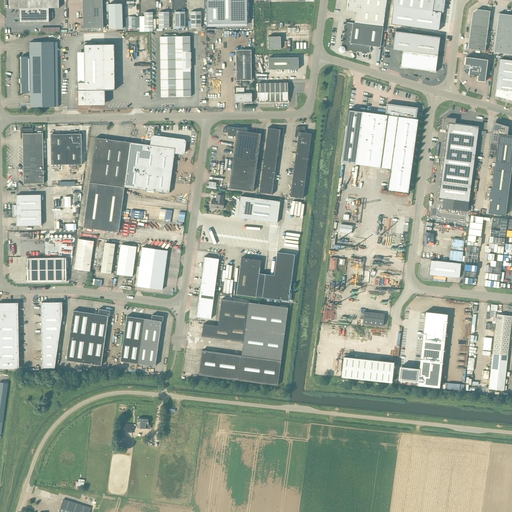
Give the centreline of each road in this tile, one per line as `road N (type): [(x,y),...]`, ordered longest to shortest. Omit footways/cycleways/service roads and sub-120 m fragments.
road 1 (unclassified): [(511,432),(164,396)]
road 2 (unclassified): [(511,298),(423,288),(410,276),(433,91)]
road 3 (unknown): [(354,67),(345,180),(365,199),(363,251),(411,258)]
road 4 (unclassified): [(16,511),(31,464),(68,413),(112,395),(164,396)]
road 5 (unclassified): [(0,120),(207,117)]
road 6 (unclassified): [(183,306),(207,117)]
road 7 (unclassified): [(183,306),(69,290),(1,291)]
road 8 (unclassified): [(207,117),(299,115),(311,97),(317,55)]
road 9 (unclassified): [(317,55),(433,91)]
